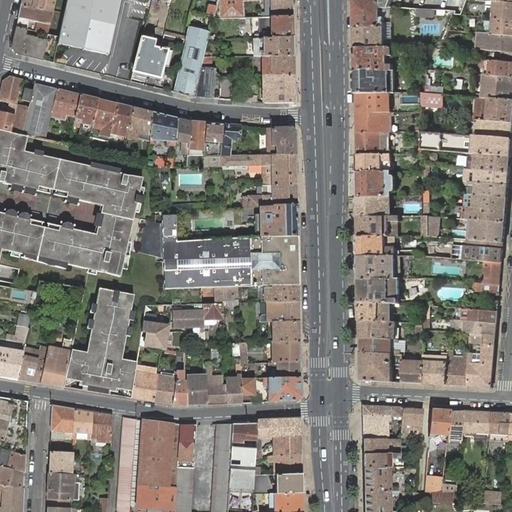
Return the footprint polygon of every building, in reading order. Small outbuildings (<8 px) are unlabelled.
[(55,0),(22,0),(21,6),(52,13),(53,10),(55,0)] [(66,0),(64,12),(59,37),(57,45),(58,45),(58,44),(82,49),(81,50),(83,51),(83,50),(106,54),(106,55),(107,56),(108,55),(119,0),(66,0)] [(219,0),(220,19),(244,17),(243,2),(242,0),(219,0)] [(269,12),(261,12),(261,17),(273,17),(293,16),(292,0),(272,0),(273,12),(269,12)] [(389,9),(389,8),(389,7),(391,0),(354,0),(355,29),(382,27),(384,23),(385,18),(389,9)] [(486,1),(485,17),(511,19),(511,3),(494,2),(492,2),(488,1),(486,1)] [(209,5),(206,14),(213,15),(216,6),(209,5)] [(52,13),(21,6),(18,18),(16,27),(20,28),(26,30),(28,20),(37,22),(50,25),(52,13)] [(173,92),(194,97),(201,67),(204,57),(205,52),(208,40),(210,31),(210,30),(212,21),(213,19),(213,15),(206,14),(204,14),(201,29),(188,26),(183,44),(184,45),(183,47),(173,92)] [(253,35),(253,39),(293,37),(293,16),(273,17),(261,17),(258,18),(258,34),(253,35)] [(511,35),(511,19),(485,17),(484,21),(483,33),(491,34),(511,35)] [(35,31),(47,34),(50,25),(37,22),(35,31)] [(355,29),(355,49),(386,48),(385,27),(385,23),(384,23),(382,27),(355,29)] [(42,60),(53,62),(57,45),(59,37),(47,34),(46,40),(19,34),(20,28),(16,27),(14,33),(11,47),(15,53),(42,60)] [(511,52),(511,35),(491,34),(483,33),(480,33),(478,49),(504,52),(511,52)] [(133,71),(131,79),(144,82),(146,74),(159,78),(162,66),(168,67),(172,51),(153,47),(155,40),(142,37),(133,71)] [(293,37),(253,39),(254,57),(262,56),(293,56),(293,37)] [(355,49),(356,72),(394,71),(394,65),(391,65),(389,65),(389,57),(391,57),(393,57),(393,48),(386,48),(355,49)] [(262,56),(262,75),(294,75),(293,56),(262,56)] [(204,57),(201,67),(210,68),(210,57),(208,57),(204,57)] [(492,76),(511,77),(511,63),(504,62),(493,61),(483,60),(482,64),(486,64),(486,68),(485,75),(492,76)] [(201,67),(194,97),(213,99),(215,72),(216,69),(210,68),(201,67)] [(395,93),(395,71),(394,71),(356,72),(356,94),(392,93),(395,93)] [(294,75),(262,75),(262,80),(267,80),(268,98),(262,98),(263,103),(268,103),(268,104),(294,103),(294,75)] [(483,98),(511,100),(511,77),(492,76),(485,75),(484,75),(483,83),(489,84),(488,95),(483,94),(482,94),(482,98),(483,98)] [(4,79),(0,97),(18,101),(22,81),(9,77),(4,79)] [(15,115),(10,133),(26,137),(45,141),(46,136),(51,117),(57,89),(34,83),(33,91),(30,102),(29,108),(17,104),(15,115)] [(445,87),(426,86),(426,93),(444,95),(445,87)] [(21,100),(30,102),(33,91),(23,89),(21,100)] [(80,95),(57,89),(51,117),(64,120),(66,115),(75,117),(80,95)] [(356,94),(357,114),(392,113),(392,108),(392,98),(392,93),(356,94)] [(444,109),(444,95),(426,93),(422,93),(422,107),(444,109)] [(74,121),(73,126),(80,128),(78,135),(89,137),(92,125),(94,117),(98,99),(80,95),(75,117),(75,118),(74,121)] [(511,123),(511,100),(483,98),(482,98),(478,97),(476,122),(477,123),(477,120),(481,120),(511,123)] [(89,137),(107,141),(108,136),(109,133),(117,104),(98,99),(94,117),(92,125),(89,137)] [(108,136),(107,141),(108,142),(109,136),(110,137),(115,139),(117,138),(117,135),(125,137),(127,130),(133,108),(117,104),(109,133),(108,136)] [(127,130),(125,137),(136,140),(138,133),(150,135),(152,113),(133,108),(127,130)] [(0,111),(0,130),(10,133),(15,115),(10,114),(0,111)] [(150,135),(149,144),(155,145),(155,141),(167,141),(166,145),(174,146),(174,142),(177,118),(152,113),(150,135)] [(391,133),(392,132),(392,116),(395,116),(395,113),(392,113),(357,114),(357,133),(391,133)] [(190,122),(177,118),(174,142),(188,143),(190,122)] [(511,149),(511,123),(481,120),(477,120),(477,123),(476,136),(474,150),(444,148),(444,151),(469,153),(474,154),(477,154),(511,157),(511,149)] [(187,154),(203,156),(204,150),(206,123),(192,122),(190,122),(188,143),(188,149),(187,154)] [(222,125),(206,123),(204,150),(203,156),(203,157),(210,157),(219,156),(222,125)] [(239,126),(222,125),(219,156),(220,156),(229,156),(230,139),(237,140),(239,139),(240,127),(239,126)] [(271,128),(266,128),(267,155),(270,155),(275,155),(295,154),(295,131),(291,128),(271,128)] [(0,130),(0,181),(3,182),(2,183),(36,191),(37,186),(68,193),(66,198),(93,204),(94,199),(103,202),(101,206),(100,214),(106,215),(106,217),(120,221),(120,218),(132,221),(136,204),(139,204),(140,203),(142,202),(142,201),(142,199),(141,197),(139,196),(138,196),(142,178),(126,175),(30,153),(29,155),(22,153),(23,151),(26,137),(10,133),(0,130)] [(423,150),(444,151),(444,148),(474,150),(476,136),(423,132),(423,150)] [(392,155),(394,155),(394,151),(393,148),(391,147),(390,147),(390,146),(390,142),(390,138),(391,138),(391,133),(357,133),(358,155),(392,155)] [(474,154),(469,153),(468,169),(471,170),(476,170),(477,154),(474,154)] [(229,156),(220,156),(221,164),(221,167),(270,166),(271,176),(265,176),(266,181),(266,185),(271,185),(296,184),(295,154),(275,155),(270,155),(267,155),(229,156)] [(510,173),(511,157),(477,154),(476,170),(510,173)] [(358,172),(392,172),(392,169),(392,163),(392,155),(358,155),(358,172)] [(219,156),(210,157),(210,165),(221,164),(220,156),(219,156)] [(509,186),(510,173),(476,170),(471,170),(468,169),(465,169),(464,182),(470,182),(509,186)] [(392,176),(392,172),(358,172),(358,197),(390,197),(392,197),(392,192),(394,192),(395,192),(396,190),(396,186),(396,182),(396,178),(395,177),(394,176),(392,176)] [(508,198),(509,186),(470,182),(464,182),(462,181),(462,185),(470,185),(469,195),(476,195),(508,198)] [(242,208),(259,207),(271,206),(273,206),(296,205),(296,184),(271,185),(271,195),(247,196),(242,196),(242,208)] [(36,191),(66,198),(68,193),(37,186),(36,191)] [(507,210),(508,198),(476,195),(469,195),(465,194),(463,207),(467,207),(475,208),(507,210)] [(358,197),(359,217),(391,217),(391,213),(391,202),(390,197),(358,197)] [(255,214),(255,237),(260,237),(297,237),(296,205),(273,206),(271,206),(259,207),(259,214),(255,214)] [(506,223),(507,210),(475,208),(467,207),(467,214),(463,213),(462,219),(468,220),(469,220),(506,223)] [(250,255),(250,238),(177,241),(175,215),(175,211),(162,211),(162,224),(140,219),(133,252),(163,258),(164,290),(172,289),(203,288),(238,287),(251,286),(250,269),(250,255)] [(87,233),(60,227),(59,231),(29,224),(30,220),(5,214),(0,212),(0,254),(1,250),(1,247),(9,249),(8,252),(24,255),(23,259),(63,268),(64,264),(100,272),(119,278),(129,235),(117,232),(118,230),(103,228),(103,229),(97,228),(95,235),(94,240),(86,238),(87,233)] [(100,214),(97,228),(103,229),(103,228),(118,230),(117,232),(129,235),(132,221),(120,218),(120,221),(106,217),(106,215),(100,214)] [(390,237),(394,237),(398,237),(398,222),(401,222),(400,217),(391,217),(359,217),(359,237),(386,237),(390,237)] [(59,231),(60,227),(30,220),(29,224),(59,231)] [(504,243),(506,223),(469,220),(468,240),(504,243)] [(255,237),(250,238),(250,255),(250,269),(251,286),(258,286),(261,286),(298,285),(298,261),(293,261),(293,253),(297,253),(297,237),(260,237),(255,237)] [(397,257),(415,256),(415,250),(396,251),(396,248),(395,248),(395,245),(395,241),(394,237),(390,237),(386,237),(359,237),(360,257),(397,257)] [(504,250),(504,243),(468,240),(467,246),(504,250)] [(503,263),(504,250),(467,246),(466,259),(486,261),(503,263)] [(397,261),(397,257),(360,257),(360,280),(400,279),(401,279),(401,277),(403,277),(403,269),(401,270),(401,261),(397,261)] [(502,271),(503,263),(486,261),(486,270),(502,271)] [(501,285),(502,271),(486,270),(484,284),(501,285)] [(401,281),(401,279),(400,279),(360,280),(361,302),(395,304),(400,304),(400,291),(401,290),(401,281)] [(500,294),(501,285),(484,284),(475,283),(474,292),(500,294)] [(261,286),(258,286),(258,289),(265,289),(265,302),(267,302),(298,301),(298,285),(261,286)] [(238,300),(238,287),(203,288),(204,296),(214,296),(215,302),(227,301),(228,310),(238,309),(238,303),(238,300)] [(137,365),(137,363),(122,360),(119,360),(121,352),(123,353),(126,337),(133,296),(98,290),(87,346),(90,346),(88,354),(86,353),(71,351),(71,352),(69,361),(65,379),(71,380),(77,382),(79,382),(78,386),(87,387),(88,384),(115,389),(115,392),(118,393),(118,389),(120,389),(126,390),(132,391),(135,374),(137,365)] [(299,321),(298,301),(267,302),(268,317),(260,317),(260,322),(263,322),(299,321)] [(395,304),(361,302),(361,321),(395,322),(395,315),(395,311),(395,304)] [(203,319),(223,319),(222,304),(202,304),(202,308),(202,311),(203,319)] [(497,323),(498,312),(466,309),(466,316),(455,315),(455,321),(497,323)] [(187,328),(187,311),(181,312),(172,312),(173,328),(187,328)] [(203,327),(203,319),(202,311),(187,311),(187,328),(193,328),(193,334),(203,334),(203,332),(201,332),(200,327),(203,327)] [(17,326),(27,328),(30,316),(20,314),(17,326)] [(144,322),(143,322),(141,332),(146,332),(144,346),(148,347),(161,349),(165,350),(168,332),(168,325),(155,324),(156,315),(145,314),(144,322)] [(299,341),(299,321),(263,322),(263,325),(268,325),(269,338),(266,338),(266,341),(267,341),(267,342),(272,342),(288,341),(299,341)] [(397,323),(395,322),(361,321),(361,338),(390,340),(391,326),(397,327),(397,323)] [(496,335),(497,323),(455,321),(455,327),(465,327),(464,333),(471,333),(496,335)] [(7,333),(6,340),(13,342),(25,344),(29,328),(27,328),(17,326),(15,335),(7,333)] [(176,331),(174,348),(183,349),(184,332),(176,331)] [(495,346),(496,335),(471,333),(470,344),(484,345),(484,346),(483,355),(470,354),(469,363),(469,386),(492,388),(495,346)] [(393,355),(401,355),(401,351),(394,351),(394,343),(399,343),(400,340),(394,340),(390,340),(361,338),(362,353),(393,355)] [(40,383),(63,387),(65,379),(69,361),(71,352),(71,351),(73,341),(64,339),(61,349),(48,347),(47,356),(45,361),(40,383)] [(407,341),(400,340),(399,343),(394,343),(394,351),(401,351),(401,355),(403,356),(406,356),(407,341)] [(299,362),(299,341),(288,341),(272,342),(272,363),(277,363),(279,363),(280,362),(289,362),(299,362)] [(23,351),(30,352),(32,345),(25,344),(23,351)] [(0,376),(17,380),(22,356),(23,353),(0,348),(0,376)] [(447,385),(469,386),(469,363),(470,354),(470,353),(464,353),(464,360),(452,360),(452,349),(449,349),(449,354),(448,358),(447,385)] [(22,356),(45,361),(47,356),(30,352),(23,351),(23,353),(22,356)] [(403,368),(403,356),(401,355),(393,355),(362,353),(362,381),(393,383),(393,364),(397,364),(397,368),(403,368)] [(425,384),(447,385),(448,358),(449,354),(443,354),(443,357),(442,357),(442,363),(430,362),(430,357),(424,357),(425,384)] [(17,380),(40,383),(45,361),(22,356),(17,380)] [(404,383),(425,384),(424,357),(406,356),(403,356),(403,368),(404,383)] [(300,377),(299,362),(289,362),(280,362),(279,363),(280,374),(263,375),(263,378),(267,378),(280,378),(300,377)] [(240,373),(240,365),(236,364),(236,374),(236,377),(225,378),(225,384),(226,404),(241,403),(241,395),(241,379),(241,377),(240,373)] [(145,367),(137,365),(135,374),(132,391),(131,398),(153,402),(157,374),(145,372),(145,367)] [(186,406),(187,406),(186,381),(183,381),(183,371),(176,371),(176,375),(172,404),(186,406)] [(157,372),(157,374),(153,402),(172,404),(176,375),(157,372)] [(206,405),(226,404),(225,384),(222,385),(222,377),(212,377),(211,373),(205,374),(206,376),(206,405)] [(187,406),(206,405),(206,376),(186,377),(186,381),(187,406)] [(300,396),(300,377),(280,378),(267,378),(263,378),(263,386),(267,386),(268,402),(296,401),(300,396)] [(246,378),(241,379),(241,395),(254,395),(254,378),(246,378)] [(131,398),(132,391),(126,390),(120,389),(126,394),(131,398)] [(0,449),(25,455),(26,427),(28,402),(0,397),(0,449)] [(52,406),(50,440),(64,440),(65,432),(73,432),(74,409),(52,406)] [(363,406),(363,416),(386,416),(386,415),(391,415),(393,416),(393,418),(397,419),(399,420),(399,417),(402,418),(403,408),(363,406)] [(413,409),(403,408),(402,418),(402,420),(402,426),(421,427),(423,409),(413,409)] [(74,409),(73,432),(73,439),(76,439),(77,432),(87,433),(87,439),(91,439),(91,438),(92,412),(74,409)] [(450,410),(432,409),(429,437),(433,437),(435,436),(435,435),(448,436),(448,432),(450,412),(450,410)] [(463,411),(450,412),(448,432),(448,436),(461,437),(461,432),(463,411)] [(490,412),(463,411),(461,432),(489,434),(490,412)] [(112,415),(92,412),(91,438),(96,438),(96,442),(110,443),(112,415)] [(510,414),(490,412),(489,434),(504,435),(508,435),(510,414)] [(386,416),(363,416),(363,439),(391,439),(391,433),(386,433),(386,421),(393,421),(393,418),(393,416),(391,415),(386,415),(386,416)] [(129,511),(136,420),(123,418),(117,511),(118,511),(129,511)] [(257,420),(257,423),(256,438),(262,438),(277,437),(301,436),(301,418),(257,420)] [(173,425),(143,420),(135,508),(173,511),(175,485),(180,425),(173,425)] [(257,423),(232,424),(226,511),(251,511),(252,511),(253,494),(254,475),(255,459),(255,450),(256,438),(257,423)] [(226,511),(232,424),(216,424),(210,511),(226,511)] [(190,511),(197,425),(180,425),(175,485),(173,511),(190,511)] [(301,455),(301,436),(277,437),(277,442),(273,443),(273,456),(277,455),(301,455)] [(391,439),(363,439),(363,454),(391,454),(391,451),(386,451),(386,443),(388,444),(388,445),(392,445),(400,445),(401,439),(392,439),(391,439)] [(0,465),(24,472),(25,455),(0,449),(0,465)] [(72,453),(49,451),(49,473),(72,474),(72,460),(72,453)] [(363,454),(364,468),(390,468),(389,459),(400,459),(400,454),(391,454),(363,454)] [(302,474),(301,455),(277,455),(273,456),(268,457),(268,463),(274,463),(277,463),(277,472),(274,472),(274,475),(275,475),(302,474)] [(23,488),(24,472),(0,465),(0,485),(3,485),(23,488)] [(364,492),(399,492),(399,488),(390,488),(390,472),(394,472),(394,471),(394,468),(390,468),(364,468),(364,492)] [(72,474),(49,473),(47,499),(72,500),(79,501),(80,482),(77,482),(77,475),(76,475),(72,474)] [(302,493),(302,474),(275,475),(276,494),(302,493)] [(267,475),(254,475),(253,494),(267,494),(267,475)] [(444,478),(426,476),(425,492),(432,492),(443,492),(444,478)] [(21,511),(23,488),(3,485),(0,485),(0,511),(21,511)] [(398,495),(399,492),(364,492),(364,511),(397,511),(391,511),(390,495),(398,495)] [(443,492),(432,492),(432,504),(456,504),(456,492),(443,492)] [(484,492),(483,504),(501,505),(502,493),(484,492)] [(302,511),(302,493),(276,494),(269,494),(269,498),(275,497),(275,511),(302,511)] [(71,509),(72,500),(47,499),(47,507),(71,509)]
